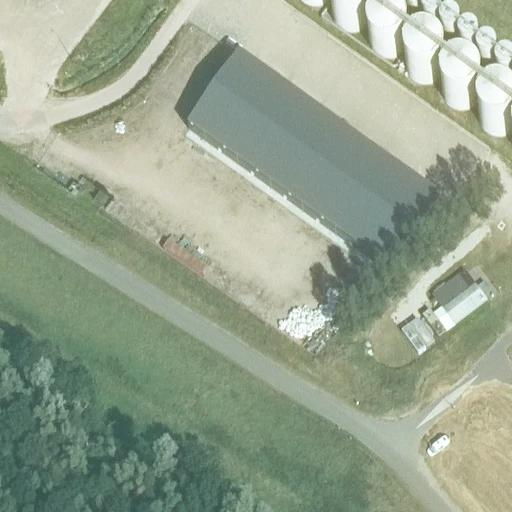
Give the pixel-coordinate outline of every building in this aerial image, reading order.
[(298,0),(299,0),(301,2),(303,4),(305,6),(307,7),(309,8),(312,8),(314,9),(317,9),(319,8),(322,8),(324,7),(326,6),(328,4),(330,2),(332,0),(331,0),(298,0)] [(332,13),(331,16),(332,18),(332,21),(333,23),(334,25),(335,27),(337,29),(339,31),(341,33),(343,34),(345,35),(348,35),(350,36),(353,36),(355,35),(358,35),(360,34),(362,33),(364,31),(366,29),(368,27),(369,25),(370,23),(371,21),(371,18),(371,16),(371,13),(371,11),(370,8),(369,6),(368,4),(366,2),(364,0),(363,0),(339,0),(337,2),(335,4),(334,6),(333,8),(332,11),(332,13)] [(392,8),(392,9),(392,11),(393,13),(394,14),(395,16),(396,17),(397,18),(399,19),(401,19),(402,19),(404,19),(406,19),(407,18),(409,17),(410,16),(411,14),(412,13),(412,11),(412,9),(412,8),(412,6),(411,4),(410,3),(409,2),(407,1),(405,0),(398,0),(399,0),(397,1),(396,2),(395,3),(394,4),(393,6),(392,8)] [(410,20),(410,22),(410,24),(411,26),(412,27),(413,29),(414,30),(415,31),(417,32),(418,32),(420,32),(422,32),(424,32),(425,31),(427,30),(428,29),(429,27),(430,26),(430,24),(430,22),(430,20),(430,19),(429,17),(428,16),(427,14),(425,13),(424,13),(422,12),(420,12),(418,12),(417,13),(415,13),(414,14),(413,16),(412,17),(411,19),(410,20)] [(369,39),(369,41),(369,44),(369,46),(370,49),(371,51),(372,53),(374,55),(376,57),(378,58),(380,59),(382,60),(385,61),(387,61),(390,61),(392,61),(395,60),(397,59),(399,58),(401,57),(403,55),(405,53),(406,51),(407,49),(408,46),(408,44),(409,41),(408,39),(408,36),(407,34),(406,32),(405,30),(403,28),(401,26),(399,24),(397,23),(395,22),(392,22),(390,21),(387,21),(385,22),(382,22),(380,23),(378,24),(376,26),(374,28),(372,30),(371,32),(370,34),(369,36),(369,39)] [(428,33),(428,35),(428,37),(429,38),(429,40),(430,41),(432,43),(433,44),(435,44),(436,45),(438,45),(440,45),(442,44),(443,44),(445,43),(446,41),(447,40),(448,38),(448,37),(448,35),(448,33),(448,31),(447,30),(446,28),(445,27),(443,26),(442,25),(440,25),(438,25),(436,25),(435,26),(433,26),(432,27),(430,28),(429,30),(429,31),(428,33)] [(446,46),(446,48),(446,49),(447,51),(447,53),(448,54),(450,55),(451,56),(453,57),(454,58),(456,58),(458,57),(459,57),(461,56),(462,55),(464,54),(465,53),(465,51),(466,49),(466,48),(466,46),(465,44),(465,43),(464,41),(462,40),(461,39),(459,38),(458,38),(456,38),(454,38),(453,38),(451,39),(450,40),(448,41),(447,43),(447,44),(446,46)] [(405,64),(405,67),(405,69),(406,72),(406,74),(407,76),(409,79),(410,80),(412,82),(414,84),(416,85),(419,86),(421,86),(424,87),(426,87),(429,86),(431,86),(434,85),(436,84),(438,82),(440,80),(441,79),(443,76),(444,74),(444,72),(445,69),(445,67),(445,64),(444,62),(444,59),(443,57),(441,55),(440,53),(438,51),(436,50),(434,49),(431,48),(429,47),(426,47),(424,47),(421,47),(419,48),(416,49),(414,50),(412,51),(410,53),(409,55),(407,57),(406,59),(406,62),(405,64)] [(464,59),(464,60),(464,62),(465,64),(465,65),(466,67),(468,68),(469,69),(471,70),(472,70),(474,70),(476,70),(477,70),(479,69),(480,68),(482,67),(483,65),(483,64),(484,62),(484,60),(484,59),(483,57),(483,55),(482,54),(480,53),(479,52),(477,51),(476,51),(474,50),(472,51),(471,51),(469,52),(468,53),(466,54),(465,55),(465,57),(464,59)] [(241,62),(189,134),(200,142),(226,160),(263,187),(290,206),(386,274),(438,202),(241,62)] [(482,71),(482,73),(482,75),(483,77),(483,78),(484,80),(485,81),(487,82),(488,83),(490,83),(492,83),(494,83),(495,83),(497,82),(498,81),(500,80),(501,78),(501,77),(502,75),(502,73),(502,71),(501,70),(501,68),(500,67),(498,65),(497,64),(495,64),(494,63),(492,63),(490,63),(488,64),(487,64),(485,65),(484,67),(483,68),(483,70),(482,71)] [(442,90),(442,92),(442,95),(443,97),(444,100),(445,102),(446,104),(448,106),(449,108),(451,109),(454,111),(456,111),(458,112),(461,112),(463,112),(466,112),(468,112),(471,111),(473,109),(475,108),(477,106),(478,104),(480,102),(481,100),(482,97),(482,95),(482,92),(482,90),(482,87),(481,85),(480,83),(478,81),(477,79),(475,77),(473,76),(471,74),(468,73),(466,73),(463,73),(461,73),(458,73),(456,73),(454,74),(451,76),(449,77),(448,79),(446,81),(445,83),(444,85),(443,87),(442,90)] [(500,84),(500,86),(500,88),(500,89),(501,91),(502,92),(503,94),(505,95),(506,95),(508,96),(510,96),(511,96),(511,95),(511,76),(510,76),(508,76),(506,77),(505,77),(503,78),(502,79),(501,81),(500,82),(500,84)] [(479,116),(479,119),(479,121),(479,124),(480,126),(481,129),(482,131),(484,133),(486,134),(488,136),(490,137),(492,138),(495,139),(497,139),(500,139),(502,139),(505,138),(507,137),(509,136),(511,134),(511,133),(511,104),(509,102),(507,101),(505,100),(502,99),(500,99),(497,99),(495,99),(492,100),(490,101),(488,102),(486,104),(484,105),(482,107),(481,109),(480,112),(479,114),(479,116)] [(100,186),(93,197),(102,203),(109,193),(100,186)] [(231,262),(237,251),(193,230),(187,242),(231,262)] [(440,342),(457,330),(489,305),(466,273),(434,298),(449,319),(441,326),(433,314),(425,320),(440,342)]
